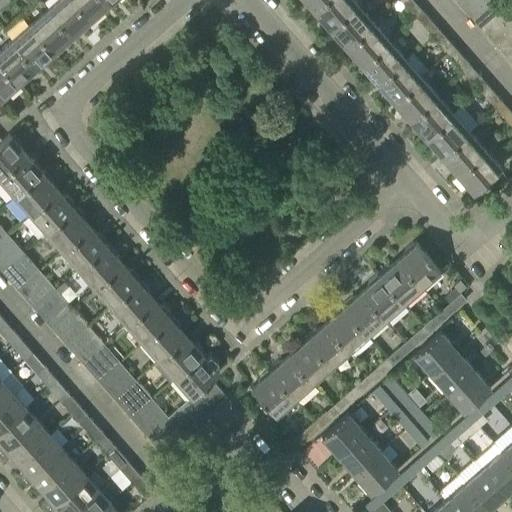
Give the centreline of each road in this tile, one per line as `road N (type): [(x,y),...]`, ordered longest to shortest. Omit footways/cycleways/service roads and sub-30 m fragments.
road 1 (residential): [(406,183),(242,329),(57,116),(186,0)]
road 2 (residential): [(406,183),(245,0)]
road 3 (residential): [(312,511),(245,434),(155,511)]
road 4 (residential): [(511,205),(463,247),(406,183)]
